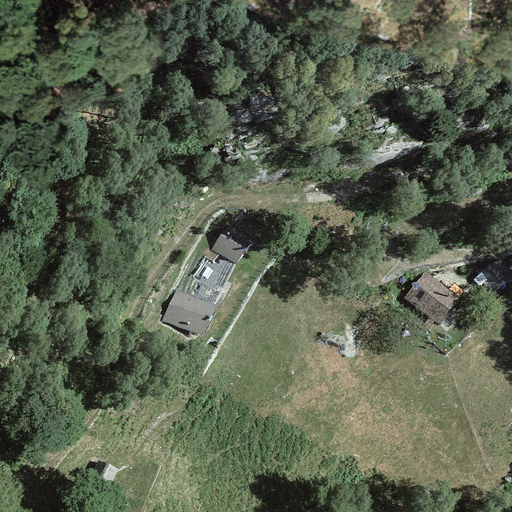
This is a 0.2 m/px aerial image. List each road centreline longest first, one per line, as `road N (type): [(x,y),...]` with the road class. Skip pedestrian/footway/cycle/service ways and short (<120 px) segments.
road 1 (track): [(511,159),(429,170),(326,198),(236,199),(197,221),(139,305),(91,415),(15,481),(0,511)]
road 2 (track): [(0,333),(37,260),(41,125),(58,51),(94,23),(144,6),(265,16),(298,0)]
road 3 (track): [(511,246),(434,259),(391,251),(405,232),(511,191)]
